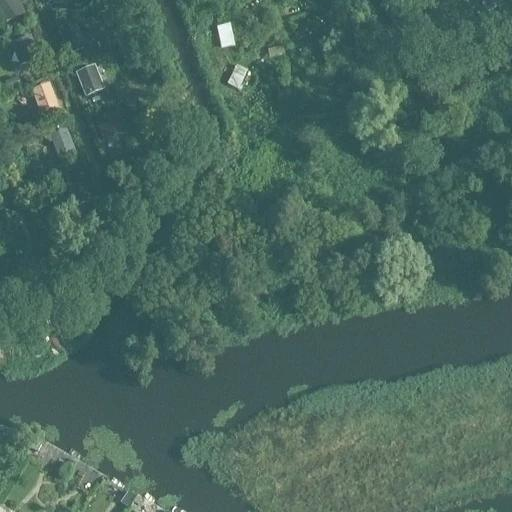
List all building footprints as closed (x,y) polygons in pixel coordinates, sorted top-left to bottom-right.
[(22,16),(15,0),(0,0),(0,13),(3,23),(22,16)] [(504,9),(500,0),(476,0),(483,17),(504,9)] [(87,50),(79,28),(61,35),(69,57),(87,50)] [(39,65),(31,43),(12,50),(20,73),(39,65)] [(104,92),(96,70),(78,77),(86,99),(104,92)] [(58,112),(50,90),(32,97),(40,119),(58,112)] [(124,139),(116,117),(98,124),(105,146),(124,139)] [(75,156),(67,134),(49,141),(57,163),(75,156)] [(92,201),(84,179),(66,186),(74,208),(92,201)]
